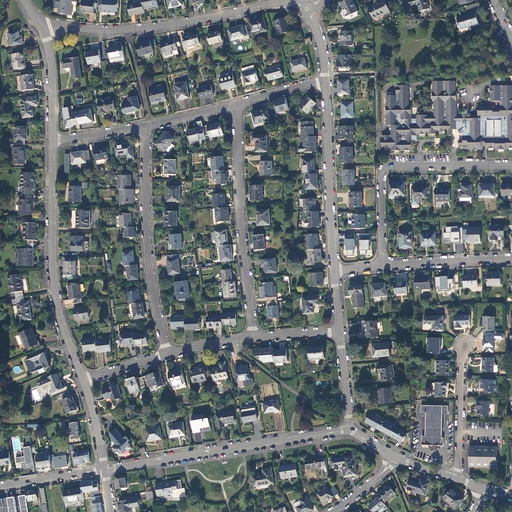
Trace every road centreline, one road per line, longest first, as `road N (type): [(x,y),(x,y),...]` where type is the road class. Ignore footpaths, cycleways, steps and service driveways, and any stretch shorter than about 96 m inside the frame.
road 1 (tertiary): [(307,8),(267,5),(123,31),(42,27)]
road 2 (tertiary): [(349,429),(105,469)]
road 3 (tertiary): [(83,380),(58,306),(53,139)]
road 4 (residential): [(237,105),(253,336)]
road 5 (residential): [(148,125),(145,215),(167,353)]
road 6 (tertiary): [(334,271),(325,81)]
road 7 (residential): [(454,479),(465,345)]
road 8 (residential): [(384,266),(511,258)]
road 9 (residential): [(511,164),(384,167)]
